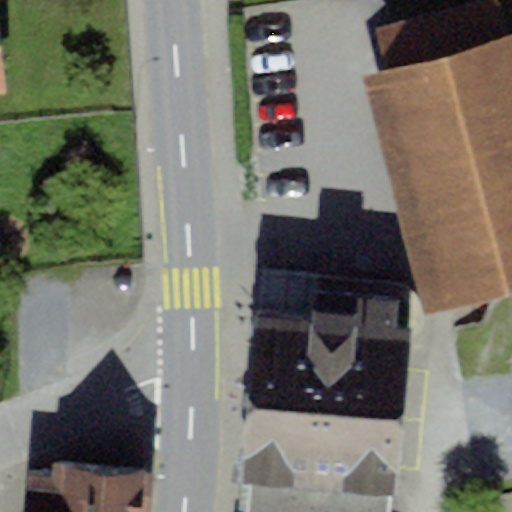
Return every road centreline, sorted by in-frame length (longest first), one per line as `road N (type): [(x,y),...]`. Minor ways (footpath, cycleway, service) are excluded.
road 1 (primary): [(173,0),(192,379)]
road 2 (residential): [(192,379),(158,380),(0,439)]
road 3 (primary): [(192,379),(183,511)]
